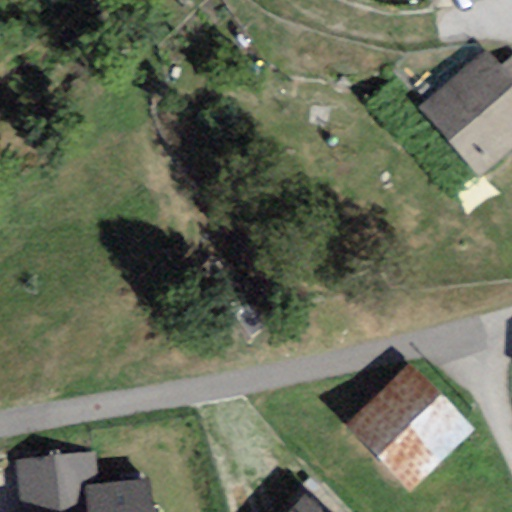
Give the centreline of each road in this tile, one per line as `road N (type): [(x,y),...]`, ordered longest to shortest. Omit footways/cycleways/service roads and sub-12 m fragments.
road 1 (track): [(482,342),(0,431)]
road 2 (track): [(290,0),(343,22),(439,23)]
road 3 (unclassified): [(511,332),(482,342),(511,450)]
